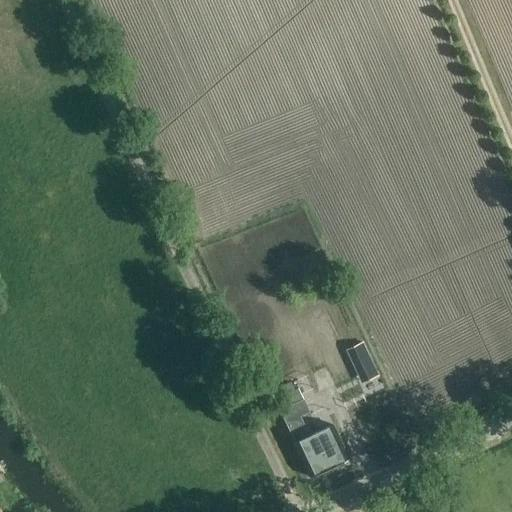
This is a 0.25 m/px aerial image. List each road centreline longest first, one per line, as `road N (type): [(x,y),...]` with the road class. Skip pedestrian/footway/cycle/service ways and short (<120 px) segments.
road 1 (track): [(64,0),(295,511)]
road 2 (tertiary): [(313,511),(511,420)]
road 3 (track): [(447,0),(511,150)]
